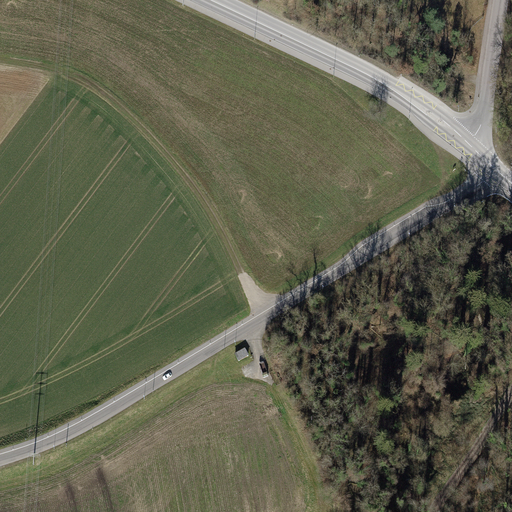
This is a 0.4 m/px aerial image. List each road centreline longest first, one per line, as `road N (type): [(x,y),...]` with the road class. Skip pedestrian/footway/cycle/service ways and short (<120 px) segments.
road 1 (tertiary): [(495,168),(471,191),(80,427),(0,460)]
road 2 (track): [(265,317),(224,242),(152,143),(78,80),(0,64)]
road 3 (primary): [(215,0),(360,70),(468,144)]
road 4 (unclassified): [(468,144),(486,106),(502,0)]
road 5 (track): [(433,511),(511,393)]
